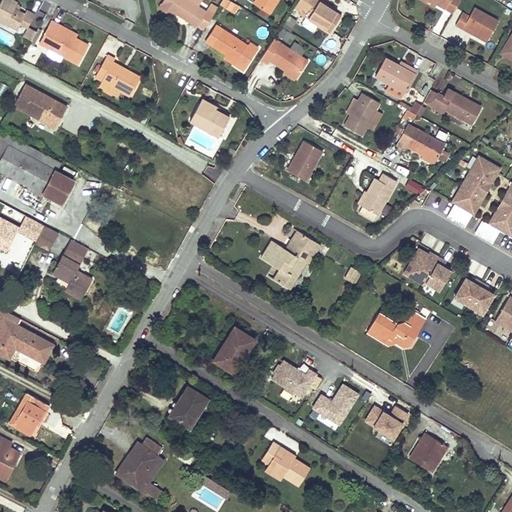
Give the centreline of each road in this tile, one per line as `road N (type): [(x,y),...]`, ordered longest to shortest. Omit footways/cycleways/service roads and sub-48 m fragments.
road 1 (residential): [(189,258),(488,446)]
road 2 (residential): [(423,511),(141,336)]
road 3 (residential): [(236,173),(375,249),(418,212),(511,265)]
road 4 (unclassified): [(0,58),(206,170),(236,173)]
road 5 (residential): [(59,0),(286,121)]
road 6 (residential): [(43,511),(141,336)]
road 7 (residential): [(181,270),(347,374)]
road 8 (residential): [(379,11),(511,95)]
road 9 (residential): [(286,121),(333,77),(379,11)]
